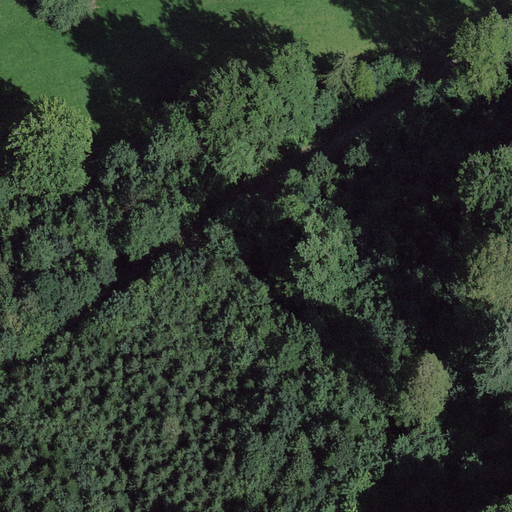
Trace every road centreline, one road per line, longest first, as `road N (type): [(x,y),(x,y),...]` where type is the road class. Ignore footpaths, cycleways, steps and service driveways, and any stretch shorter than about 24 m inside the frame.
road 1 (track): [(0,184),(145,144),(511,11)]
road 2 (track): [(207,231),(511,38)]
